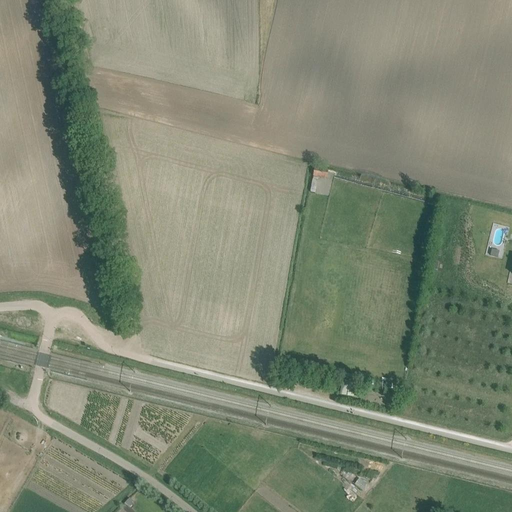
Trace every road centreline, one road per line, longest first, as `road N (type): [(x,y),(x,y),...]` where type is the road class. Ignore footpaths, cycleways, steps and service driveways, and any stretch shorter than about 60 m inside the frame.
road 1 (unknown): [(138,357),(62,0)]
road 2 (unclassified): [(189,511),(37,415),(32,406),(53,316)]
